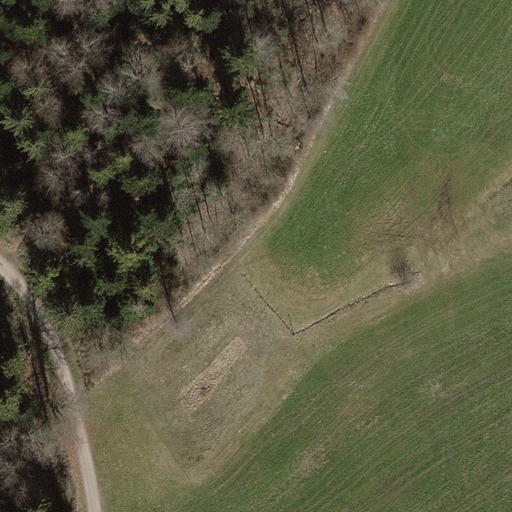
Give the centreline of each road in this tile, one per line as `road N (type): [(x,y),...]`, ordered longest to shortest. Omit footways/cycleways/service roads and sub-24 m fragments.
road 1 (track): [(128,0),(14,270)]
road 2 (track): [(14,270),(72,392),(94,511)]
